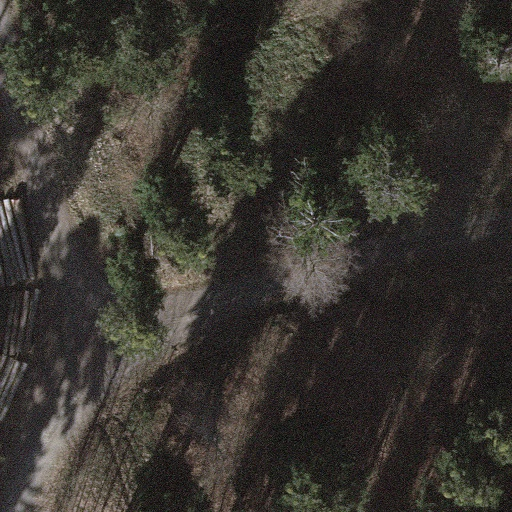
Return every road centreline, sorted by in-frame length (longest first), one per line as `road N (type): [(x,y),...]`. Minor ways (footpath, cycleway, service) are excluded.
road 1 (track): [(511,223),(246,288),(107,349),(44,417),(0,508)]
road 2 (track): [(107,349),(0,71)]
